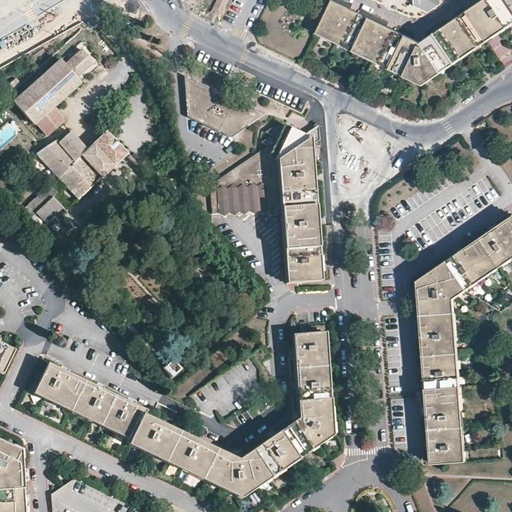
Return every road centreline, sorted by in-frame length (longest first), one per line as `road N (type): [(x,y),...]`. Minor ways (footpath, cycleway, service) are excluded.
road 1 (residential): [(0,411),(35,342),(231,434),(249,435),(282,409),(279,312),(299,298),(342,297)]
road 2 (residential): [(334,97),(342,297)]
road 3 (residential): [(342,297),(348,483)]
road 4 (residential): [(206,511),(38,433)]
road 5 (residential): [(371,305),(367,202),(407,132)]
road 6 (residential): [(386,475),(371,305)]
road 7 (residential): [(218,41),(334,97)]
